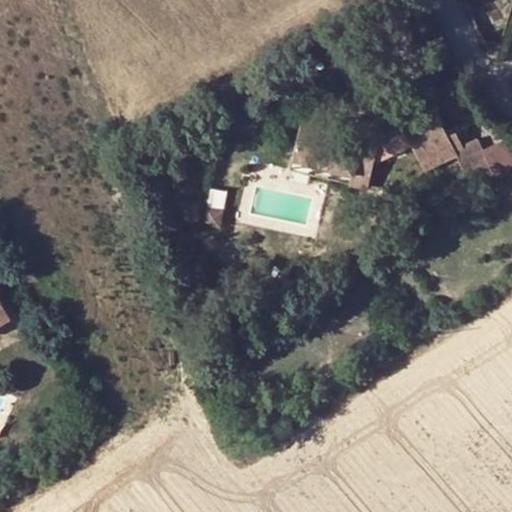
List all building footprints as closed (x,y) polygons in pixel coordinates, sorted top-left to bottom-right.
[(431,98),(400,114),(414,142),(426,166),(457,151),(469,175),(492,163),(483,146),(477,135),(463,142),(456,129),(449,133),(431,98)] [(414,142),(400,114),(383,123),(372,159),(375,162),(414,142)] [(372,159),(383,123),(358,115),(352,134),(301,119),(291,153),(351,171),(352,167),(371,173),(375,162),(372,159)] [(492,163),(469,175),(474,184),(511,164),(511,137),(508,134),(483,146),(492,163)] [(219,196),(202,190),(196,207),(213,212),(219,196)] [(0,320),(12,314),(0,292),(0,320)]
